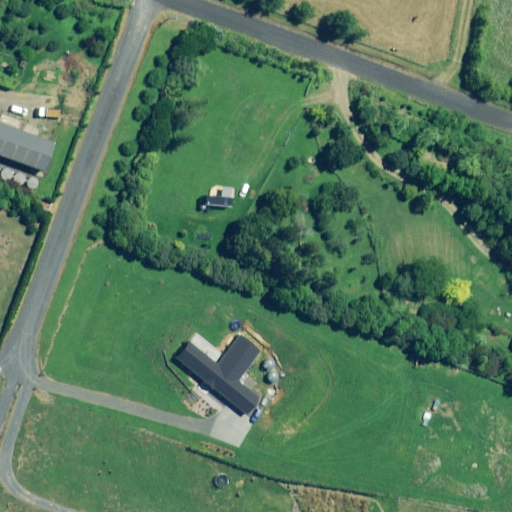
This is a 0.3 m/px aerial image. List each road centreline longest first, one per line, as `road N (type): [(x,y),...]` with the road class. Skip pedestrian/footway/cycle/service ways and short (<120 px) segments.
road 1 (unknown): [(147,0),(0,392)]
road 2 (unclassified): [(175,0),(511,121)]
